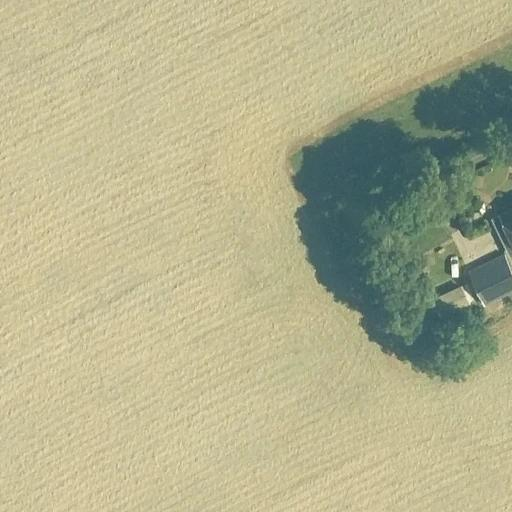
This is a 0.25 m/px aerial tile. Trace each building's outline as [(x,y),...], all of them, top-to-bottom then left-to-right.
[(371,225),(385,218),(388,225),(397,220),(388,201),(381,204),(379,198),(365,204),(368,210),(365,212),(371,225)] [(501,240),(511,234),(511,210),(499,217),(503,223),(495,227),(501,240)] [(511,234),(501,240),(507,252),(511,249),(511,234)] [(503,297),(511,292),(511,269),(505,255),(487,264),(503,297)] [(503,297),(487,264),(469,273),(485,306),(503,297)] [(448,323),(472,307),(453,276),(428,292),(448,323)]
